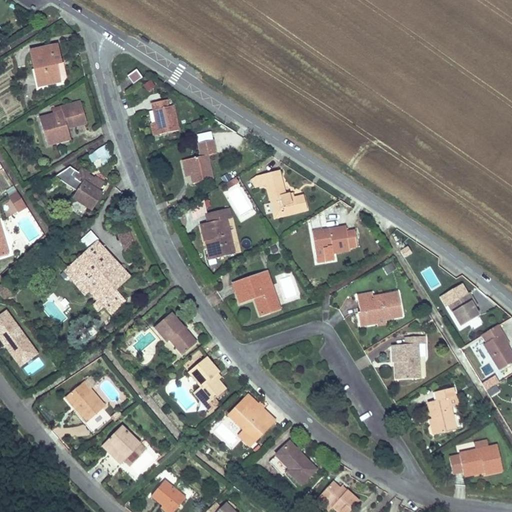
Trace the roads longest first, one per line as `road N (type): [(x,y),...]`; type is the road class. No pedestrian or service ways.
road 1 (residential): [(107,30),(102,72),(149,211),(239,356),(330,442),(398,484),(451,505),(509,511)]
road 2 (tertiary): [(511,303),(107,30)]
road 3 (residential): [(114,511),(0,382)]
